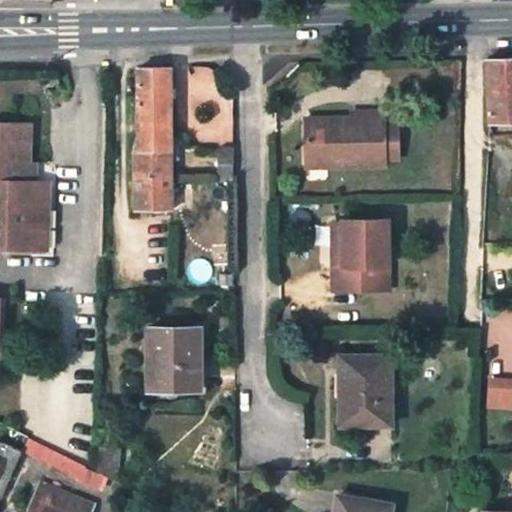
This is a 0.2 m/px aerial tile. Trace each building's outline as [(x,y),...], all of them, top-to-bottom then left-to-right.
[(511,123),(511,59),(486,60),(486,62),(488,125),(511,123)] [(132,212),(171,211),(170,169),(170,163),(168,68),(137,69),(137,151),(131,151),(132,212)] [(383,115),(350,115),(350,121),(334,121),(334,126),(304,126),(304,163),(325,163),(325,169),(383,169),(383,162),(383,127),(383,115)] [(22,125),(0,124),(0,249),(43,250),(42,183),(30,183),(22,183),(22,166),(22,125)] [(395,127),(383,127),(383,162),(396,162),(395,127)] [(205,174),(230,176),(231,159),(206,157),(205,174)] [(30,183),(30,165),(22,166),(22,183),(30,183)] [(339,266),(338,221),(330,221),(331,266),(339,266)] [(338,221),(339,266),(331,266),(331,290),(384,290),(383,221),(338,221)] [(198,370),(197,328),(146,329),(146,390),(192,390),(192,370),(198,370)] [(350,426),(389,427),(389,357),(338,357),(338,393),(350,393),(350,426)] [(486,406),(511,408),(511,376),(490,375),(486,406)] [(350,393),(338,393),(338,426),(350,426),(350,393)] [(20,451),(76,480),(83,467),(26,437),(20,451)] [(115,484),(118,448),(99,447),(98,475),(101,477),(115,484)] [(0,497),(3,499),(18,456),(0,449),(0,497)] [(83,467),(76,480),(76,481),(95,490),(101,477),(98,475),(83,467)] [(86,511),(89,504),(39,484),(27,511),(86,511)] [(388,511),(389,505),(336,496),(332,511),(388,511)]
